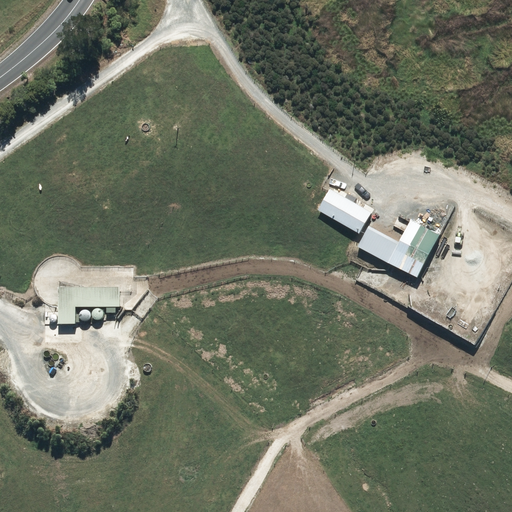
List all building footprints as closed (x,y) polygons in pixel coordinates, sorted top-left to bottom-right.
[(319,209),(323,211),(364,235),(376,213),(332,188),(319,209)] [(387,224),(377,218),(361,248),(395,267),(408,244),(383,231),(387,224)] [(444,234),(426,224),(403,269),(421,279),(444,234)] [(92,277),(110,276),(111,276),(110,264),(91,266),(92,277)] [(122,307),(121,286),(61,288),(62,324),(80,324),(79,308),(122,307)]
